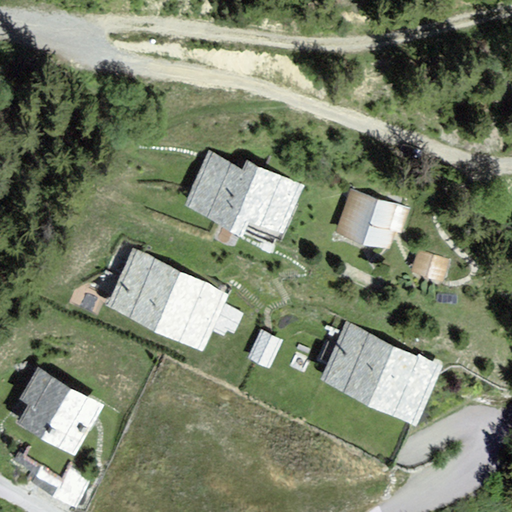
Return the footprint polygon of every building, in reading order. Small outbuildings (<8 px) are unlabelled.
[(281,247),(306,186),(209,147),(184,208),(281,247)] [(400,252),(412,211),(345,192),(333,233),(400,252)] [(204,353),(231,294),(122,244),(94,302),(204,353)] [(447,284),(454,263),(417,251),(410,272),(447,284)] [(422,425),(446,369),(345,325),(320,381),(422,425)] [(75,459),(104,407),(36,368),(6,420),(75,459)]
